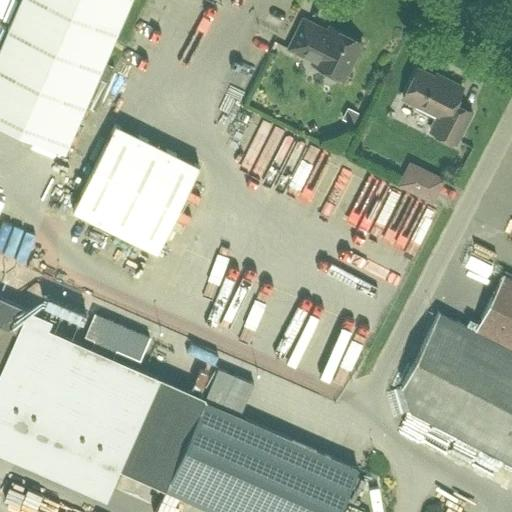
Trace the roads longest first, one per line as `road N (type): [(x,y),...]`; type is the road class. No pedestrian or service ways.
road 1 (unclassified): [(511,505),(401,451),(385,438),(372,404),(374,385),(511,121)]
road 2 (unknown): [(243,0),(213,77),(215,145),(243,193),(372,286)]
